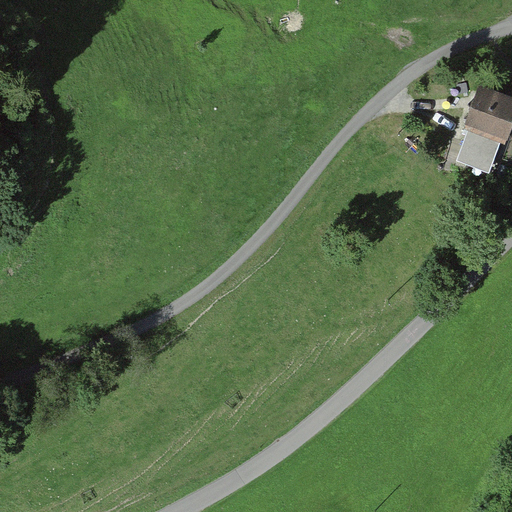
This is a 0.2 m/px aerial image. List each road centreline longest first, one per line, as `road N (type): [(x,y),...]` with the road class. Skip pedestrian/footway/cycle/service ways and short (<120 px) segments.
road 1 (residential): [(511,29),(450,50),(383,96),(255,243),(181,305),(0,384)]
road 2 (residential): [(511,235),(345,398),(256,468),(179,511)]
